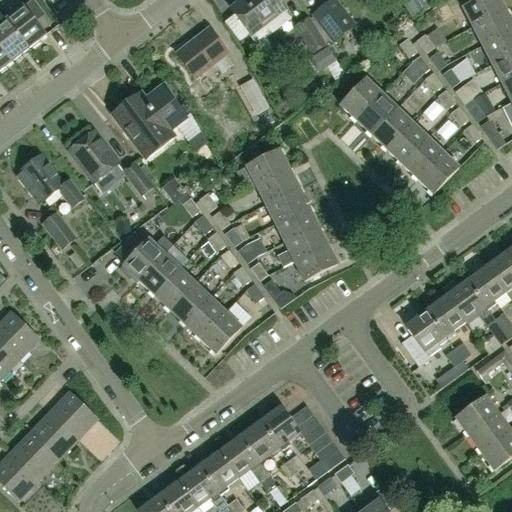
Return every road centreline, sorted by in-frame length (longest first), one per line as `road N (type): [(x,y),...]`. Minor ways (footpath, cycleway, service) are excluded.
road 1 (residential): [(159,450),(511,197)]
road 2 (residential): [(159,450),(0,237)]
road 3 (residential): [(0,134),(117,40)]
